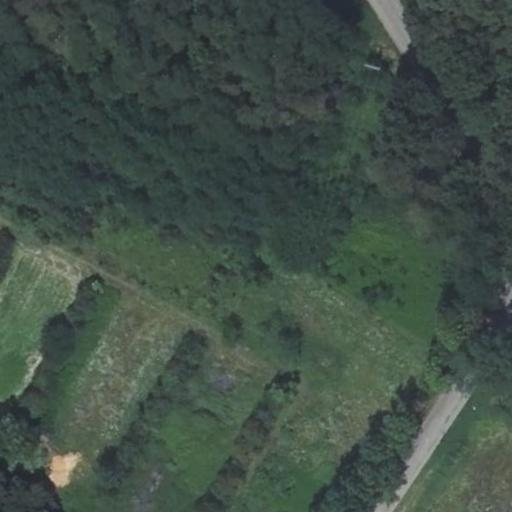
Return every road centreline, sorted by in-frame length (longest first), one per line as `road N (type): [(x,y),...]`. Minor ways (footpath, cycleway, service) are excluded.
road 1 (track): [(0,221),(279,373),(298,396),(229,511)]
road 2 (unclassified): [(378,511),(455,400),(505,315),(511,285)]
road 3 (unclassified): [(511,228),(505,197),(384,0)]
